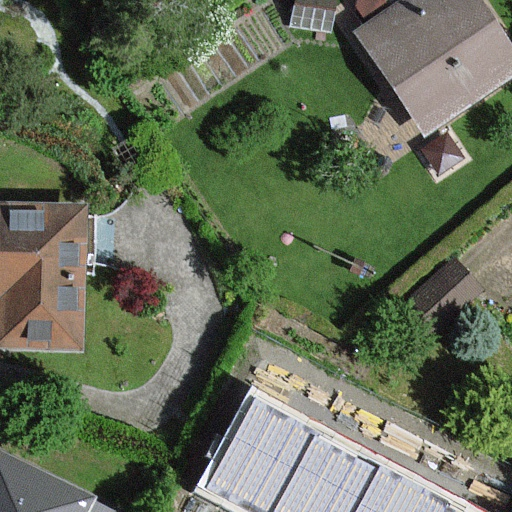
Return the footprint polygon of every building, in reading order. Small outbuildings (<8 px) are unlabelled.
[(357,0),(372,22),(359,30),(425,130),(511,72),(511,55),(475,0),(357,0)] [(86,207),(0,204),(0,342),(82,345),(86,207)] [(479,288),(453,260),(403,306),(429,334),(479,288)] [(287,418),(252,399),(206,485),(255,511),(463,511),(417,487),(344,448),(287,418)] [(0,511),(105,511),(88,504),(91,499),(0,456),(0,511)]
